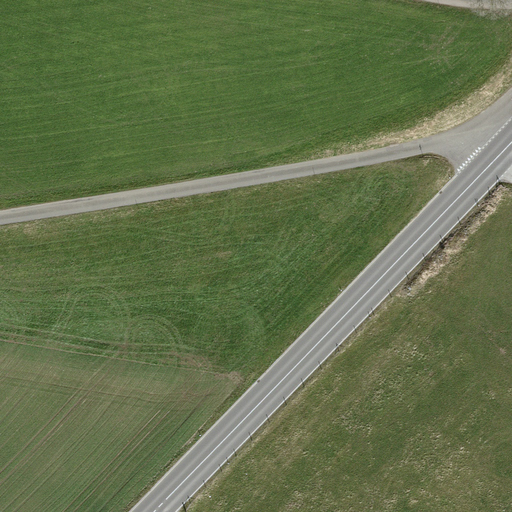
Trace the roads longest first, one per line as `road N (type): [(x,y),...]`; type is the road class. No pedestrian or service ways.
road 1 (residential): [(0,219),(473,134),(499,154)]
road 2 (secondary): [(153,511),(499,154)]
